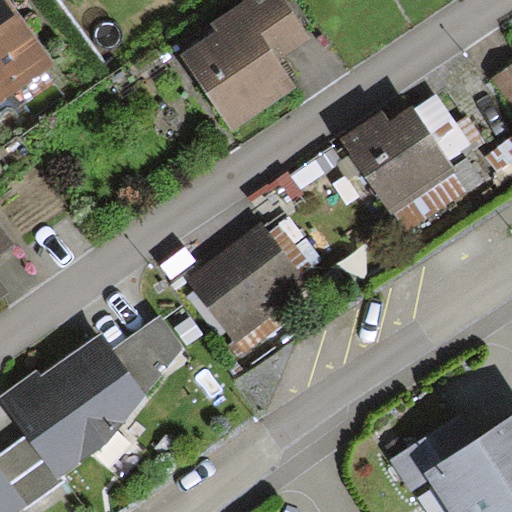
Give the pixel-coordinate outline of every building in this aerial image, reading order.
[(0,0),(0,111),(56,68),(33,40),(2,0),(0,0)] [(215,38),(182,60),(233,137),(297,95),(280,69),(312,48),(279,0),(255,0),(222,22),(210,30),(215,38)] [(511,67),(493,80),(511,107),(511,67)] [(414,103),(342,149),(390,223),(462,177),(414,103)] [(0,310),(13,301),(0,282),(0,260),(19,247),(0,220),(0,310)] [(263,234),(191,283),(234,345),(306,295),(263,234)] [(106,338),(4,404),(57,483),(106,450),(184,353),(162,319),(116,352),(106,338)] [(430,479),(474,450),(455,422),(392,463),(415,498),(434,485),(430,479)] [(511,511),(511,424),(474,450),(430,479),(434,485),(451,511),(511,511)] [(23,511),(0,475),(0,511),(23,511)]
